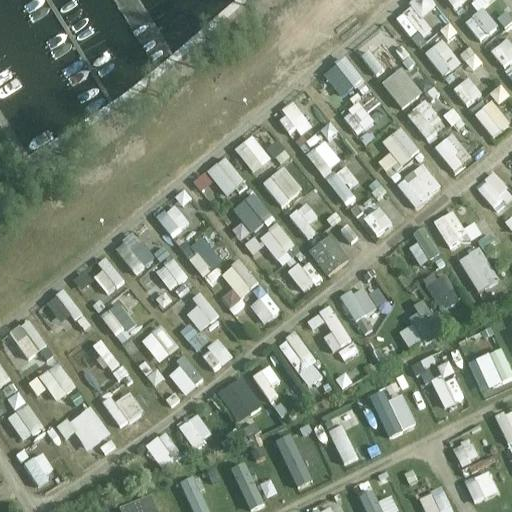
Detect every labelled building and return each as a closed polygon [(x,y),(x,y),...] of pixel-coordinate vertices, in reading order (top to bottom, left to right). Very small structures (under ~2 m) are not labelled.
[(462,4),(458,0),(442,0),(452,12),(462,4)] [(479,0),(476,0),(459,10),(471,32),(492,20),(479,0)] [(400,15),(419,38),(428,30),(409,7),(400,15)] [(511,41),(499,28),(483,43),(498,59),(511,46),(511,41)] [(402,47),(391,55),(413,82),(423,74),(402,47)] [(441,78),(449,72),(432,50),(424,57),(441,78)] [(382,72),(367,54),(360,60),(375,78),(382,72)] [(361,84),(342,60),(335,66),(353,90),(361,84)] [(458,97),(475,85),(462,67),(446,79),(458,97)] [(400,111),(408,105),(389,81),(381,87),(400,111)] [(353,93),(334,106),(349,126),(367,113),(353,93)] [(446,121),(457,114),(447,98),(435,106),(446,121)] [(425,145),(434,137),(413,111),(404,119),(425,145)] [(491,141),(498,135),(480,113),(473,119),(491,141)] [(417,154),(397,130),(388,137),(408,161),(417,154)] [(450,173),(459,167),(440,143),(432,150),(450,173)] [(231,152),(249,175),(259,167),(241,144),(231,152)] [(311,150),(302,157),(319,178),(328,171),(311,150)] [(223,160),(215,166),(233,189),(241,183),(223,160)] [(368,169),(360,176),(370,187),(378,181),(368,169)] [(323,183),(344,209),(353,202),(332,176),(323,183)] [(260,186),(278,209),(286,203),(268,180),(260,186)] [(473,190),(491,211),(501,202),(483,181),(473,190)] [(423,205),(404,182),(396,188),(415,212),(423,205)] [(165,228),(183,214),(168,196),(150,210),(165,228)] [(254,199),(245,206),(261,226),(270,219),(254,199)] [(305,241),(313,235),(294,212),(286,218),(305,241)] [(373,242),(381,236),(362,212),(354,218),(373,242)] [(440,218),(431,224),(445,249),(455,243),(440,218)] [(283,255),(291,248),(273,225),(264,231),(283,255)] [(420,231),(410,237),(426,263),(436,257),(420,231)] [(206,259),(213,253),(198,236),(181,251),(204,276),(213,267),(206,259)] [(348,263),(330,240),(311,255),(328,279),(348,263)] [(139,279),(148,272),(126,244),(116,252),(139,279)] [(296,247),(278,262),(296,284),(314,269),(296,247)] [(486,289),(496,283),(476,250),(466,256),(486,289)] [(511,280),(511,271),(499,251),(487,258),(505,285),(511,280)] [(190,280),(173,259),(164,266),(181,287),(190,280)] [(107,261),(99,268),(117,291),(125,284),(107,261)] [(257,287),(237,262),(230,268),(249,293),(257,287)] [(443,277),(434,282),(450,309),(459,303),(443,277)] [(148,288),(156,297),(167,287),(159,278),(148,288)] [(226,279),(214,289),(223,299),(235,288),(226,279)] [(75,323),(83,317),(64,293),(57,299),(75,323)] [(366,318),(350,293),(339,300),(355,325),(366,318)] [(113,294),(105,301),(123,323),(132,316),(113,294)] [(212,326),(220,319),(201,296),(193,303),(212,326)] [(437,329),(422,304),(414,309),(429,334),(437,329)] [(328,308),(317,315),(339,349),(349,343),(328,308)] [(509,335),(511,333),(511,310),(502,313),(509,335)] [(110,312),(102,318),(120,341),(128,335),(110,312)] [(27,324),(20,329),(38,354),(45,348),(27,324)] [(172,358),(181,350),(162,327),(153,334),(172,358)] [(193,345),(208,363),(226,348),(212,330),(193,345)] [(306,370),(315,363),(293,333),(284,340),(306,370)] [(102,345),(94,351),(113,375),(121,369),(102,345)] [(511,376),(501,351),(473,364),(486,395),(511,383),(511,376)] [(416,384),(428,380),(418,356),(407,361),(416,384)] [(197,388),(205,382),(186,358),(178,364),(197,388)] [(66,396),(75,389),(58,366),(49,372),(66,396)] [(377,372),(387,393),(400,387),(389,366),(377,372)] [(0,369),(0,387),(8,382),(0,369)] [(276,398),(259,374),(251,379),(267,404),(276,398)] [(231,388),(250,418),(260,411),(240,382),(231,388)] [(121,431),(129,425),(112,401),(104,407),(121,431)] [(26,405),(15,413),(32,438),(44,430),(26,405)] [(350,437),(338,412),(328,417),(341,442),(350,437)] [(108,434),(93,413),(84,419),(99,441),(108,434)] [(204,442),(212,436),(199,417),(191,423),(204,442)] [(269,437),(276,455),(296,448),(290,430),(269,437)] [(167,435),(158,442),(176,465),(184,459),(167,435)] [(240,446),(221,455),(229,475),(248,466),(240,446)] [(55,447),(44,450),(49,469),(60,466),(55,447)] [(213,481),(226,479),(222,456),(208,458),(213,481)] [(285,466),(292,481),(310,473),(303,458),(285,466)] [(47,484),(33,461),(23,467),(38,490),(47,484)] [(256,494),(275,484),(268,470),(249,479),(256,494)] [(460,473),(468,494),(478,490),(470,470),(460,473)] [(208,511),(194,480),(181,486),(192,511),(208,511)] [(430,481),(410,487),(418,511),(424,511),(432,510),(427,498),(435,495),(430,481)] [(353,489),(364,511),(372,511),(375,511),(362,485),(353,489)] [(120,511),(158,511),(153,498),(120,511)] [(103,511),(99,502),(76,511),(103,511)]
